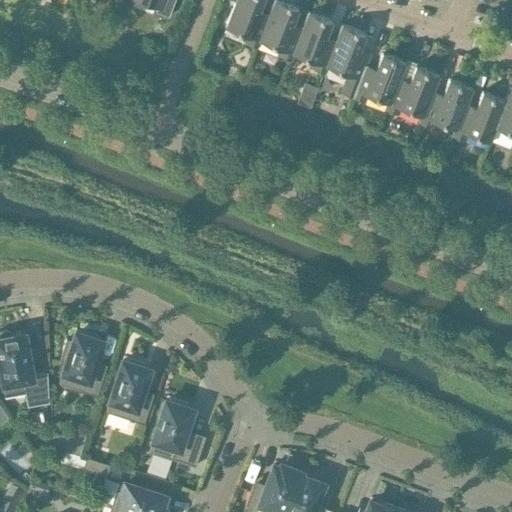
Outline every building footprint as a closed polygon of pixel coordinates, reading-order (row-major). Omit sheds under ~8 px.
[(142,0),(158,6),(156,11),(168,15),(173,0),(142,0)] [(257,46),(259,39),(266,18),(256,15),(261,0),(234,0),(225,25),(247,34),(244,41),(257,46)] [(293,52),(299,31),(289,27),(297,6),(281,0),(273,0),(266,18),(259,39),(280,47),(278,54),(290,59),(293,52)] [(326,64),(333,44),(323,40),(331,19),(308,10),(299,31),(293,52),(314,60),(311,67),(324,72),(326,64)] [(341,23),(333,44),(326,64),(347,72),(340,91),(352,96),(363,69),(367,57),(356,53),(364,32),(341,23)] [(388,101),(396,82),(405,60),(382,51),(373,73),(363,69),(352,96),(364,100),(367,93),(388,101)] [(421,114),(430,94),(438,73),(415,64),(407,86),(396,82),(388,101),(385,108),(397,113),(400,106),(421,114)] [(454,127),(463,107),(471,86),(448,77),(440,98),(430,94),(421,114),(418,121),(431,126),(434,119),(454,127)] [(511,84),(509,83),(504,99),(495,125),(511,131),(511,141),(509,148),(511,148),(511,84)] [(489,140),(495,125),(504,99),(482,90),(474,111),(463,107),(454,127),(452,134),(464,139),(467,131),(489,140)] [(0,372),(2,383),(22,379),(27,405),(48,401),(47,371),(33,373),(31,362),(32,361),(29,346),(28,346),(25,330),(11,333),(7,329),(0,330),(0,372)] [(101,339),(99,338),(100,335),(79,329),(78,332),(76,331),(73,339),(66,337),(59,359),(66,362),(59,382),(96,394),(104,370),(92,366),(95,359),(101,339)] [(148,367),(146,366),(147,363),(126,357),(125,360),(123,359),(106,410),(143,422),(151,398),(140,394),(148,367)] [(183,434),(192,407),(189,406),(190,403),(187,402),(169,396),(168,399),(166,398),(149,450),(195,465),(203,441),(183,434)] [(85,433),(54,434),(54,446),(79,453),(85,433)] [(110,463),(86,455),(82,468),(106,476),(110,463)] [(282,511),(299,469),(281,462),(280,465),(273,463),(263,489),(252,485),(243,509),(250,511),(255,511),(257,508),(268,511),(282,511)] [(300,469),(299,469),(282,511),(323,511),(324,511),(312,508),(322,481),(299,472),(300,469)] [(31,478),(27,490),(43,495),(46,483),(31,478)] [(119,479),(110,503),(136,511),(161,511),(163,507),(160,506),(164,494),(119,479)] [(10,481),(0,501),(0,511),(11,511),(23,488),(10,481)] [(392,511),(395,505),(383,501),(382,504),(370,499),(364,511),(392,511)] [(136,511),(110,503),(107,511),(136,511)]
